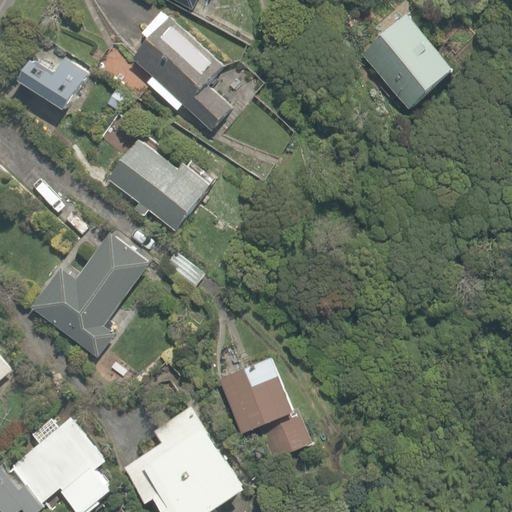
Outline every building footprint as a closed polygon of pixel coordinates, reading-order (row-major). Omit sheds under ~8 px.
[(174,0),(193,12),(200,0),(211,0),(213,1),(213,0),(174,0)] [(418,17),(368,63),(431,132),(481,87),(418,17)] [(152,43),(136,59),(217,136),(232,120),(222,110),(233,98),(222,88),(238,71),(186,22),(180,29),(169,19),(149,41),(152,43)] [(44,40),(15,85),(79,126),(107,81),(44,40)] [(150,131),(109,179),(180,239),(221,191),(150,131)] [(68,266),(33,310),(116,374),(137,347),(113,328),(156,272),(116,241),(86,280),(68,266)] [(180,253),(168,270),(198,291),(210,274),(180,253)] [(0,394),(23,375),(0,348),(0,394)] [(281,356),(225,379),(249,441),(270,432),(280,458),(316,443),(281,356)] [(253,511),(264,505),(205,415),(165,442),(171,451),(135,476),(158,511),(168,511),(173,509),(175,511),(253,511)] [(76,421),(0,490),(0,508),(3,511),(107,511),(127,494),(112,477),(121,469),(76,421)]
